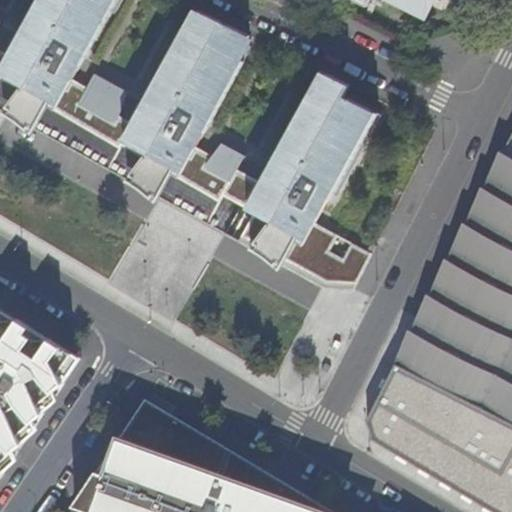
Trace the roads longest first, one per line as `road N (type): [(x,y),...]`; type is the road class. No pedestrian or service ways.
road 1 (residential): [(479,123),(319,444)]
road 2 (residential): [(234,0),(479,123)]
road 3 (residential): [(319,444),(132,333)]
road 4 (residential): [(16,511),(132,333)]
road 5 (residential): [(132,333),(0,255)]
road 6 (residential): [(432,511),(319,444)]
